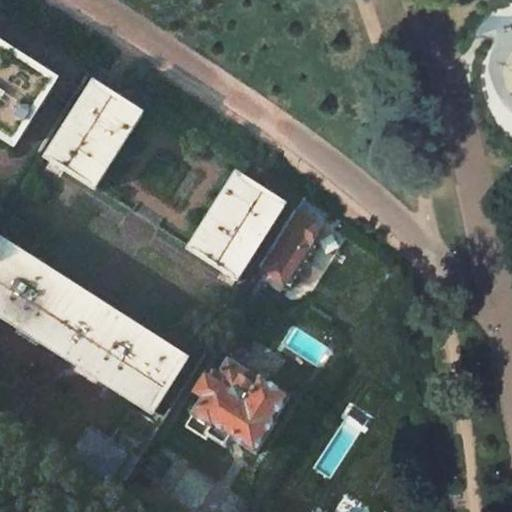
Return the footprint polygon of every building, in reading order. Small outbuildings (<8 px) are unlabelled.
[(0,135),(16,146),(56,82),(0,46),(0,37),(2,35),(0,34),(0,135)] [(142,116),(96,86),(49,160),(65,170),(95,189),(142,116)] [(285,207),(238,177),(191,251),(222,270),(238,281),(284,209),(285,207)] [(320,227),(297,212),(261,268),(289,286),(314,246),(310,243),(320,227)] [(2,243),(0,241),(0,314),(58,352),(136,402),(111,441),(93,429),(89,430),(69,460),(118,492),(157,431),(165,419),(154,412),(187,360),(100,306),(91,300),(83,295),(2,243)] [(323,251),(314,246),(289,286),(298,291),(323,251)] [(208,379),(206,378),(196,393),(204,398),(193,415),(211,427),(207,434),(225,446),(231,437),(256,454),(276,422),(274,419),(289,396),(282,392),(287,384),(273,375),(268,383),(261,378),(259,379),(229,360),(219,375),(213,371),(208,379)]
